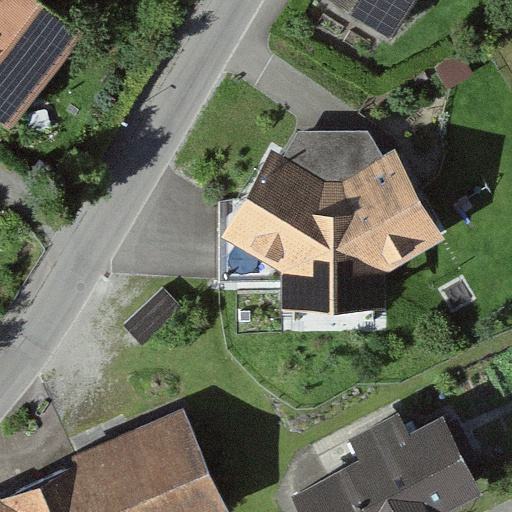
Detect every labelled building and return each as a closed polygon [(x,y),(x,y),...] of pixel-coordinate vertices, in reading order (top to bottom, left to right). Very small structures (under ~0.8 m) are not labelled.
[(77,35),(32,0),(0,0),(0,98),(16,111),(77,35)] [(390,0),(364,0),(382,12),(390,0)] [(347,181),(274,157),(231,231),(293,267),(292,308),(389,308),(390,270),(443,238),(400,153),(347,181)] [(429,511),(482,487),(452,423),(312,490),(322,511),(429,511)] [(191,428),(0,507),(0,511),(225,511),(226,511),(191,428)]
